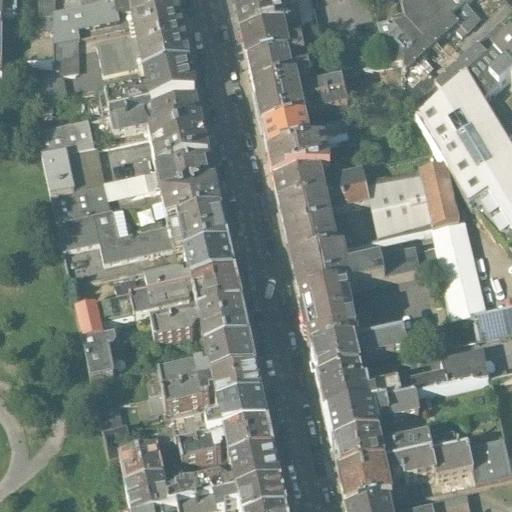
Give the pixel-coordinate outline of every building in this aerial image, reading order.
[(2,0),(3,9),(3,19),(14,19),(14,0),(2,0)] [(38,0),(38,21),(54,21),(54,17),(54,0),(38,0)] [(54,0),(54,17),(79,14),(79,0),(54,0)] [(87,13),(97,10),(97,0),(79,0),(79,14),(87,13)] [(97,10),(87,13),(89,32),(115,26),(115,16),(128,13),(132,29),(176,22),(175,18),(173,9),(170,0),(142,0),(104,9),(97,10)] [(104,0),(104,9),(142,0),(104,0)] [(233,0),(242,37),(244,46),(286,37),(278,0),(233,0)] [(399,0),(406,24),(380,33),(388,69),(401,68),(467,9),(478,0),(399,0)] [(304,2),(289,5),(294,31),(316,27),(311,1),(304,2)] [(467,9),(401,68),(403,81),(423,63),(454,35),(462,44),(482,25),(467,9)] [(54,17),(54,21),(52,83),(72,80),(73,44),(78,40),(77,33),(89,32),(87,13),(79,14),(54,17)] [(181,48),(176,22),(132,29),(135,44),(97,53),(101,79),(141,70),(144,85),(188,76),(181,48)] [(423,63),(403,81),(403,105),(422,124),(511,41),(511,37),(502,27),(441,83),(423,63)] [(286,37),(244,46),(250,72),(290,63),(305,60),(302,47),(288,49),(286,37)] [(511,41),(422,124),(437,168),(474,221),(481,221),(485,226),(511,258),(511,162),(482,110),(511,82),(511,110),(509,113),(511,116),(511,41)] [(290,63),(250,72),(252,82),(256,99),(298,91),(312,88),(309,75),(293,78),(290,63)] [(188,76),(144,85),(144,97),(104,106),(106,114),(86,117),(88,128),(108,124),(195,105),(194,102),(188,76)] [(298,91),(256,99),(257,105),(260,121),(345,104),(343,89),(299,97),(298,91)] [(345,104),(260,121),(262,132),(264,143),(308,134),(306,121),(311,120),(311,124),(348,117),(345,104)] [(108,124),(113,143),(148,135),(146,130),(155,128),(156,142),(201,132),(196,108),(195,105),(108,124)] [(108,124),(88,128),(95,148),(113,143),(108,124)] [(156,142),(147,144),(156,181),(209,168),(202,137),(201,132),(156,142)] [(308,134),(264,143),(268,161),(269,164),(324,152),(347,147),(345,134),(309,141),(308,134)] [(324,152),(269,164),(270,168),(275,191),(322,180),(330,179),(324,152)] [(67,162),(44,167),(52,203),(77,196),(67,162)] [(156,181),(163,207),(215,196),(209,171),(209,168),(156,181)] [(437,168),(367,197),(369,212),(378,250),(428,239),(458,232),(437,168)] [(322,180),(275,191),(279,211),(280,215),(367,197),(363,179),(323,187),(322,180)] [(77,196),(52,203),(59,231),(112,218),(104,191),(77,196)] [(215,196),(163,207),(167,236),(221,224),(217,203),(215,196)] [(367,197),(280,215),(286,242),(292,269),(337,259),(329,221),(369,212),(367,197)] [(100,251),(119,247),(112,218),(59,231),(65,259),(100,251)] [(221,224),(167,236),(170,247),(178,245),(183,267),(228,257),(222,227),(221,224)] [(458,232),(428,239),(434,259),(439,276),(451,289),(462,340),(476,324),(511,319),(511,258),(485,226),(458,232)] [(119,247),(100,251),(104,271),(172,256),(170,247),(167,236),(119,247)] [(228,257),(183,267),(187,280),(144,290),(147,306),(235,287),(229,260),(228,257)] [(337,259),(292,269),(299,302),(301,308),(345,298),(385,289),(380,268),(350,275),(346,258),(337,259)] [(414,260),(380,268),(385,289),(439,276),(434,259),(415,263),(414,260)] [(238,301),(235,287),(147,306),(78,320),(83,339),(92,336),(195,313),(198,327),(242,317),(241,314),(238,301)] [(345,298),(301,308),(308,338),(314,363),(379,348),(372,318),(351,323),(345,298)] [(198,327),(151,338),(156,353),(194,346),(191,338),(201,337),(207,364),(250,352),(243,323),(242,317),(198,327)] [(511,319),(476,324),(482,348),(511,339),(511,319)] [(93,342),(94,350),(113,347),(111,338),(93,342)] [(379,348),(314,363),(315,367),(320,391),(361,382),(358,369),(408,359),(405,342),(379,348)] [(113,347),(94,350),(85,352),(93,388),(114,382),(108,356),(118,354),(116,345),(113,347)] [(255,378),(250,352),(207,364),(211,381),(201,382),(200,377),(159,384),(163,401),(256,381),(255,378)] [(361,382),(320,391),(327,421),(328,425),(433,403),(493,391),(486,359),(440,368),(442,381),(377,395),(378,401),(370,402),(367,392),(363,393),(361,382)] [(163,401),(148,405),(154,420),(216,406),(218,418),(262,408),(256,381),(163,401)] [(433,403),(328,425),(334,452),(334,455),(380,445),(377,428),(436,415),(433,403)] [(218,418),(208,420),(209,429),(160,441),(164,458),(268,434),(267,431),(262,408),(218,418)] [(117,412),(99,415),(106,443),(124,439),(117,412)] [(150,461),(112,470),(119,499),(128,497),(163,487),(162,476),(229,461),(232,473),(275,463),(274,459),(269,438),(268,434),(164,458),(150,461)] [(124,439),(106,443),(112,470),(150,461),(144,435),(124,439)] [(452,441),(431,445),(435,464),(456,459),(452,441)] [(380,445),(334,455),(335,459),(341,485),(435,464),(431,445),(383,455),(380,445)] [(506,448),(468,455),(473,479),(469,480),(471,494),(511,486),(511,483),(508,460),(506,448)] [(435,464),(341,485),(344,501),(347,511),(387,511),(395,510),(389,483),(396,482),(398,492),(433,484),(435,488),(469,480),(473,479),(468,455),(456,459),(435,464)] [(163,487),(128,497),(130,511),(205,511),(282,494),(281,490),(276,468),(275,463),(232,473),(235,491),(227,492),(225,486),(177,496),(178,505),(169,508),(163,487)] [(285,511),(282,494),(205,511),(285,511)]
